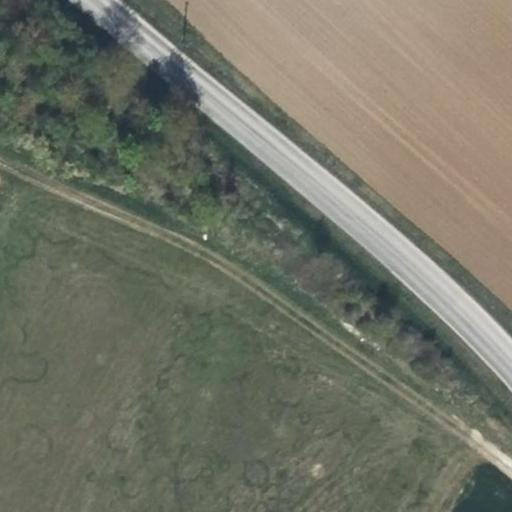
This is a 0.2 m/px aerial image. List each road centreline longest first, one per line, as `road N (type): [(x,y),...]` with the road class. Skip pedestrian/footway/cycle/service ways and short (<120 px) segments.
road 1 (track): [(0,155),(181,238),(469,428),(511,468)]
road 2 (tertiary): [(511,364),(318,185),(98,0)]
